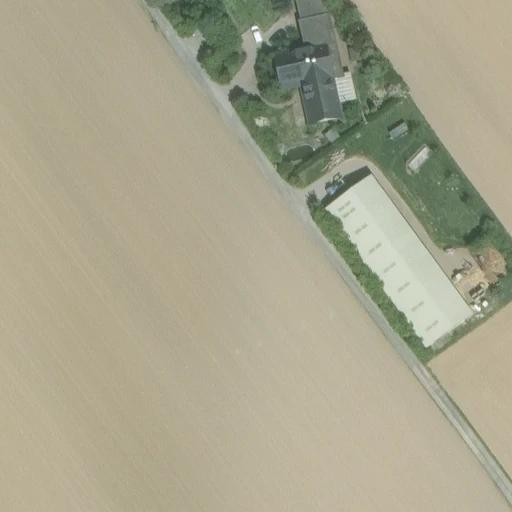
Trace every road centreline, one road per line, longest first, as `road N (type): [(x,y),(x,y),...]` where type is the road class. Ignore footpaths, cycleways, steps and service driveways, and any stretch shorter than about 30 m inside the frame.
road 1 (track): [(511,501),(268,170)]
road 2 (unclassified): [(268,170),(143,0)]
